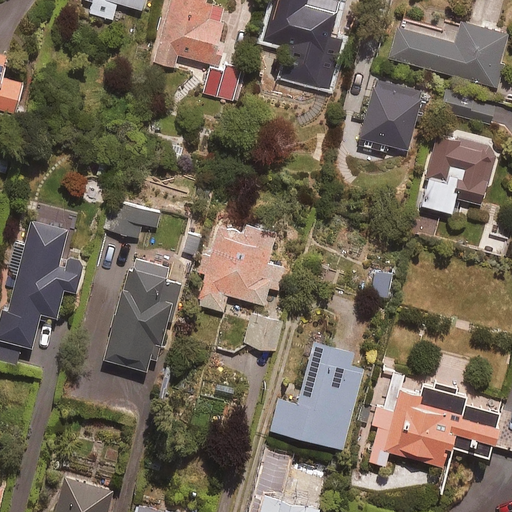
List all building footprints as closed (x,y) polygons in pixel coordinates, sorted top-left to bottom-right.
[(144,0),(88,0),(93,1),(90,13),(114,19),(118,1),(143,8),(144,0)] [(178,53),(220,64),(226,41),(221,40),(226,20),(220,18),(223,5),(206,1),(206,0),(169,0),(154,61),(175,66),(178,53)] [(339,0),(273,0),(263,38),(284,43),(275,73),(316,85),(339,0)] [(462,20),(456,42),(399,26),(390,57),(498,86),(505,63),(501,62),(509,33),(462,20)] [(0,53),(0,108),(16,113),(24,82),(3,76),(9,56),(0,53)] [(242,69),(225,65),(224,70),(211,66),(204,93),(234,100),(242,69)] [(424,91),(378,78),(361,136),(407,149),(424,91)] [(496,106),(455,95),(449,115),(468,120),(466,128),(482,132),(484,124),(491,126),(496,106)] [(497,147),(437,132),(426,175),(431,177),(424,204),(453,212),(457,196),(482,202),(497,147)] [(161,211),(118,201),(111,230),(139,236),(142,223),(157,226),(161,211)] [(3,283),(15,286),(10,307),(3,306),(0,318),(0,358),(17,363),(22,343),(33,346),(41,312),(57,316),(64,289),(77,292),(84,261),(62,256),(68,228),(31,219),(26,240),(14,237),(3,283)] [(199,272),(206,274),(198,303),(223,310),(228,293),(265,303),(270,284),(295,291),(301,269),(268,260),(277,230),(247,222),(244,231),(220,224),(212,255),(205,253),(199,272)] [(202,236),(187,232),(183,250),(198,254),(202,236)] [(156,359),(169,320),(174,322),(185,287),(166,281),(169,269),(134,258),(103,356),(148,371),(152,358),(156,359)] [(393,273),(375,271),(372,295),(390,297),(393,273)] [(283,320),(251,313),(245,343),(276,350),(283,320)] [(356,352),(316,340),(298,402),(279,396),(270,427),(341,449),(365,368),(353,364),(356,352)] [(435,381),(434,387),(424,384),(421,394),(401,389),(405,373),(394,370),(385,403),(377,401),(371,422),(379,425),(369,460),(386,465),(390,450),(444,465),(449,445),(493,457),(501,427),(496,426),(500,411),(468,403),(469,397),(456,393),(457,387),(435,381)] [(511,413),(508,413),(500,447),(511,450),(511,413)] [(320,511),(322,507),(278,495),(289,455),(263,448),(254,480),(265,483),(260,503),(255,501),(251,511),(320,511)] [(108,511),(114,491),(63,477),(53,511),(108,511)]
